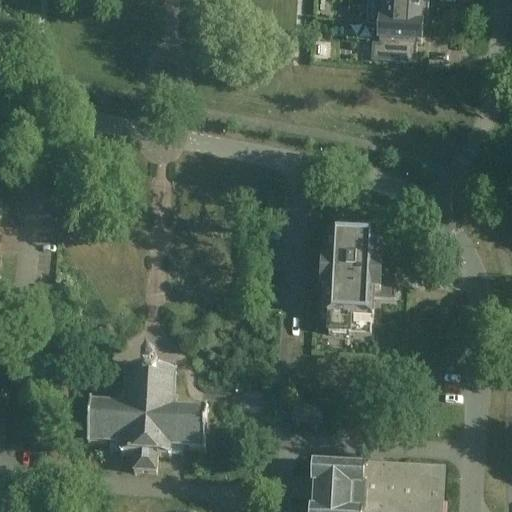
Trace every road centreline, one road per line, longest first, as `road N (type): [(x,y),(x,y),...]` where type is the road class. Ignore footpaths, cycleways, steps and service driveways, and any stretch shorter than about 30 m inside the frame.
road 1 (residential): [(429,203),(373,177),(0,100)]
road 2 (residential): [(471,511),(478,290),(462,244),(429,203)]
road 3 (residential): [(429,203),(491,107),(502,0)]
